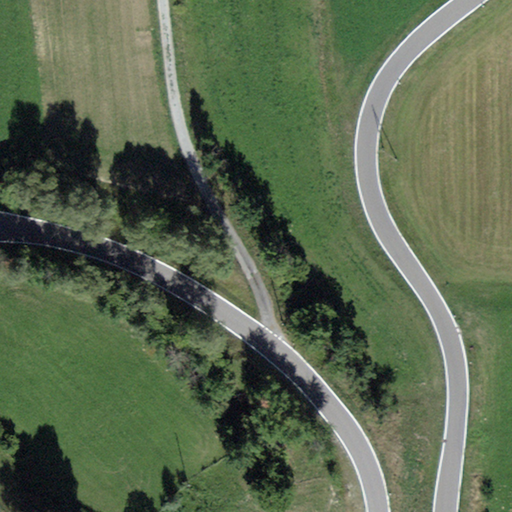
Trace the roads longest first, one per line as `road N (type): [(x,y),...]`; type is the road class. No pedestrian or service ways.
road 1 (tertiary): [(469,0),(387,78),(365,159),(376,214),(442,317),(457,362),(445,511)]
road 2 (tertiary): [(279,353),(155,269),(103,247),(0,224)]
road 3 (track): [(253,278),(200,183),(167,71),(160,0)]
road 4 (tertiary): [(378,511),(360,449),(279,353)]
